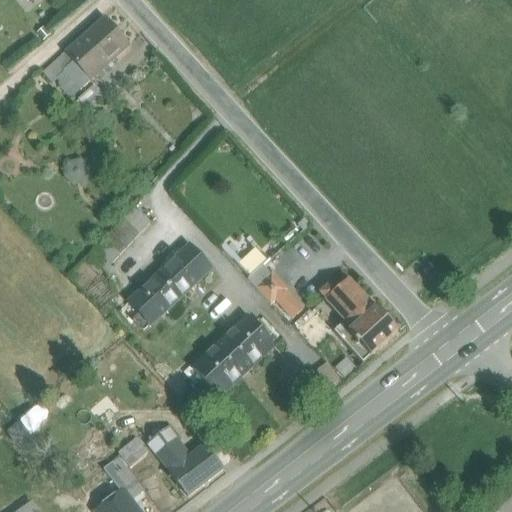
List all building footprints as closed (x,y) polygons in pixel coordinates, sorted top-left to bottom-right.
[(78,46),(61,60),(78,79),(95,66),(105,78),(146,45),(123,21),(84,53),(78,46)] [(70,184),(90,182),(88,160),(68,162),(70,184)] [(135,210),(125,221),(140,235),(150,224),(135,210)] [(125,221),(118,229),(134,242),(140,235),(125,221)] [(118,229),(112,236),(127,250),(134,242),(118,229)] [(112,236),(104,244),(119,258),(127,250),(112,236)] [(104,244),(97,251),(112,265),(119,258),(104,244)] [(158,277),(180,301),(213,271),(190,247),(158,277)] [(97,251),(90,259),(105,273),(112,265),(97,251)] [(270,276),(262,267),(247,281),(288,325),(303,311),(285,292),(286,291),(271,275),(270,276)] [(128,305),(139,318),(134,322),(143,333),(149,328),(149,329),(150,329),(180,301),(158,277),(128,305)] [(353,331),(341,342),(363,365),(398,333),(376,309),(374,311),(347,282),(335,294),(328,286),(320,295),(353,331)] [(248,318),(220,344),(247,373),(275,348),(248,318)] [(220,344),(192,370),(218,400),(247,373),(220,344)] [(326,365),(308,379),(320,395),(339,381),(326,365)] [(288,394),(301,410),(310,403),(298,387),(288,394)] [(27,450),(38,439),(20,422),(9,433),(27,450)] [(168,429),(147,445),(169,474),(190,458),(168,429)] [(169,474),(188,498),(224,470),(205,446),(190,458),(169,474)] [(122,511),(134,504),(124,491),(96,511),(122,511)] [(43,511),(33,499),(17,511),(43,511)]
